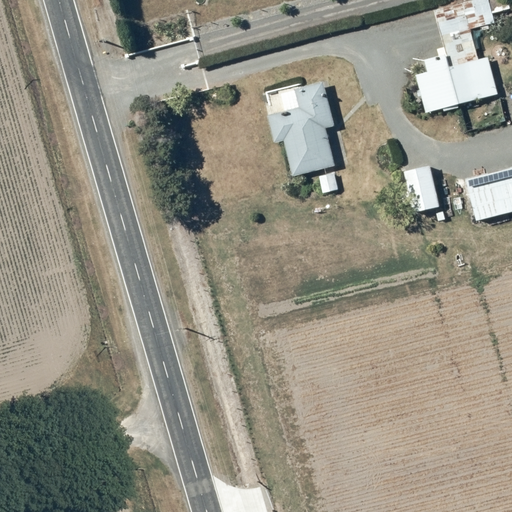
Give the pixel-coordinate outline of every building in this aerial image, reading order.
[(427,71),(416,74),(420,89),(417,90),(419,96),(421,96),(427,114),(499,93),(488,56),(452,66),(448,52),(424,59),(427,71)] [(275,142),(283,139),(293,176),(337,165),(327,126),(335,124),(324,80),(303,85),(302,81),(265,91),(271,113),(267,113),(275,142)] [(441,206),(431,163),(404,169),(414,212),(441,206)] [(511,164),(467,176),(478,220),(511,211),(511,164)] [(336,172),(318,176),(322,193),(340,189),(336,172)]
